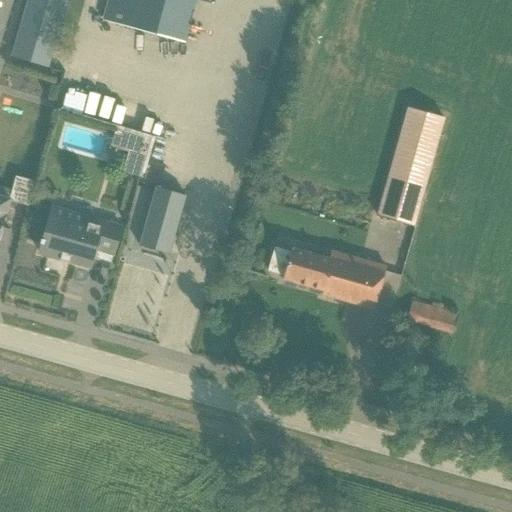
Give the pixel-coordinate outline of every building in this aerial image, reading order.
[(0,0),(0,42),(12,0),(0,0)] [(43,96),(64,20),(61,19),(65,5),(68,6),(69,0),(40,0),(37,13),(25,10),(2,92),(32,101),(30,110),(32,110),(27,126),(48,131),(57,100),(43,96)] [(106,0),(100,21),(180,43),(191,0),(106,0)] [(110,92),(126,94),(128,81),(112,79),(110,92)] [(405,109),(375,216),(413,226),(442,119),(405,109)] [(103,127),(98,146),(132,154),(137,135),(103,127)] [(138,178),(143,159),(127,154),(122,174),(128,175),(138,178)] [(4,216),(9,201),(12,190),(0,187),(0,249),(3,251),(9,230),(2,228),(5,216),(4,216)] [(154,188),(138,246),(169,255),(185,197),(154,188)] [(112,256),(121,226),(103,221),(86,216),(52,206),(49,217),(42,240),(40,240),(39,244),(41,245),(38,253),(59,259),(59,261),(60,259),(68,261),(67,263),(68,263),(68,262),(89,268),(92,258),(110,263),(112,256)] [(420,215),(402,278),(461,295),(478,232),(420,215)] [(273,247),(266,272),(283,278),(282,280),(322,291),(321,295),(373,310),(378,291),(385,267),(336,253),(331,251),(328,259),(290,249),(289,252),(273,247)] [(458,313),(412,300),(406,319),(452,333),(458,313)]
